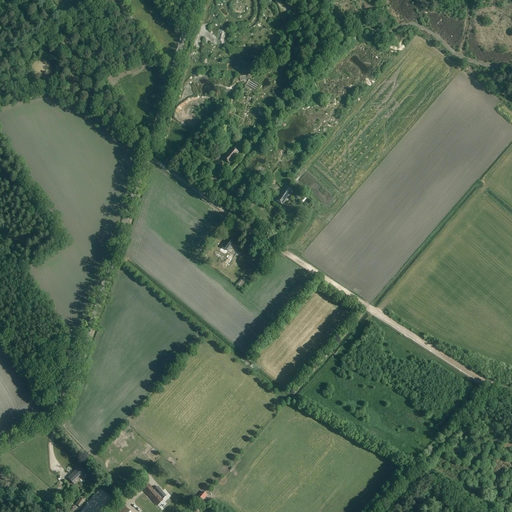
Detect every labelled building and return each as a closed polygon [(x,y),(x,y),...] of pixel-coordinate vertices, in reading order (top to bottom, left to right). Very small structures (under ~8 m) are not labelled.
[(296,3),(291,8),(293,9),(296,12),(297,13),(301,7),(300,6),(297,4),(296,3)] [(224,159),(225,160),(230,164),(240,153),(235,149),(234,148),(224,159)] [(272,179),(266,185),(269,189),(275,182),(272,179)] [(281,193),(279,197),(276,200),(282,205),(292,191),(286,186),(285,186),(280,192),(281,193)] [(228,251),(234,243),(228,239),(222,247),(228,251)] [(223,266),(226,268),(233,259),(231,257),(223,266)] [(243,287),(248,281),(243,277),(238,283),(243,287)] [(73,483),(85,472),(80,466),(68,478),(73,483)] [(150,496),(152,497),(150,498),(155,503),(161,498),(163,496),(158,490),(156,492),(149,484),(143,489),(150,496)] [(204,492),(199,497),(203,500),(208,495),(204,492)] [(54,508),(58,503),(51,498),(47,502),(54,508)] [(80,498),(76,505),(80,507),(85,500),(80,498)]
